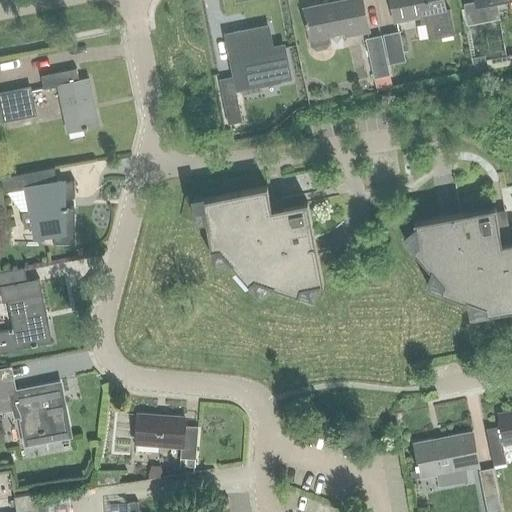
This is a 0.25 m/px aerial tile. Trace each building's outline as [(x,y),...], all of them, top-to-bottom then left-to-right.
[(311,46),(317,50),(325,48),(329,42),(328,37),(344,34),(344,37),(368,33),(361,0),(349,0),(304,9),(306,22),(305,22),(306,27),(307,27),(311,46)] [(446,11),(443,0),(390,0),(394,22),(424,16),(429,40),(454,35),(449,10),(446,11)] [(511,0),(475,0),(476,3),(464,6),(468,27),(500,20),(497,5),(511,1),(511,0)] [(232,35),(238,67),(231,69),(233,77),(219,80),(228,125),(231,124),(242,122),(236,91),(279,82),(279,81),(290,78),(283,46),(273,48),(270,37),(268,27),(247,31),(248,32),(232,35)] [(399,33),(384,36),(389,64),(405,61),(399,33)] [(390,76),(382,36),(365,39),(373,79),(390,76)] [(474,71),(488,69),(486,57),(472,60),(474,71)] [(77,69),(42,76),(44,89),(59,86),(68,132),(99,126),(89,79),(79,81),(77,69)] [(37,115),(33,91),(0,97),(0,100),(4,121),(37,115)] [(74,244),(74,207),(69,207),(64,207),(63,200),(73,198),(73,180),(60,183),(60,181),(48,184),(45,170),(54,168),(0,177),(0,180),(3,193),(25,189),(29,211),(20,213),(23,229),(33,227),(35,238),(51,235),(52,244),(74,244)] [(267,186),(202,199),(214,263),(215,263),(214,257),(224,255),(258,294),(259,293),(255,289),(263,282),(312,299),(312,298),(307,296),(310,286),(323,283),(307,202),(272,209),(267,186)] [(416,235),(408,242),(405,237),(404,238),(437,278),(434,287),(428,285),(427,286),(476,304),(478,314),(472,315),(472,316),(511,309),(511,241),(502,243),(495,207),(414,222),(416,235)] [(51,342),(39,278),(26,281),(24,267),(0,271),(0,289),(2,302),(7,301),(12,329),(0,330),(0,352),(17,349),(17,348),(31,346),(31,347),(36,346),(36,345),(51,342)] [(0,388),(9,388),(8,374),(0,375),(0,388)] [(17,391),(0,394),(0,410),(19,407),(26,445),(42,442),(41,435),(46,434),(45,432),(53,430),(54,435),(69,432),(60,383),(17,391)] [(511,411),(498,414),(501,426),(486,429),(494,465),(506,463),(502,444),(504,443),(504,444),(511,442),(511,411)] [(138,414),(135,443),(182,447),(181,458),(181,466),(195,466),(196,459),(198,427),(197,427),(197,428),(184,427),(185,418),(138,414)] [(420,478),(436,475),(438,487),(454,484),(451,472),(479,467),(472,432),(414,443),(419,469),(420,476),(420,478)] [(484,498),(497,496),(492,468),(479,471),(484,498)] [(419,469),(410,471),(411,478),(420,476),(419,469)] [(97,472),(96,487),(118,483),(119,473),(97,472)] [(15,511),(36,511),(33,494),(13,498),(15,511)] [(138,511),(138,502),(128,502),(128,511),(48,511),(48,496),(48,495),(36,495),(37,511),(138,511)]
